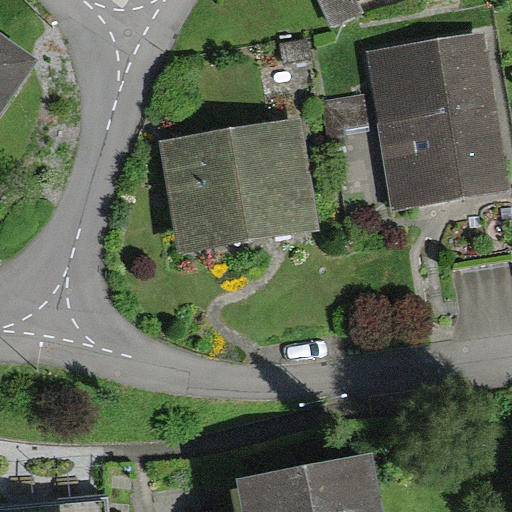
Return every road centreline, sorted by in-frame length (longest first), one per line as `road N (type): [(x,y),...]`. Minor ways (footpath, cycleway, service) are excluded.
road 1 (residential): [(511,358),(365,379),(218,380),(45,325)]
road 2 (residential): [(129,27),(121,90),(45,325)]
